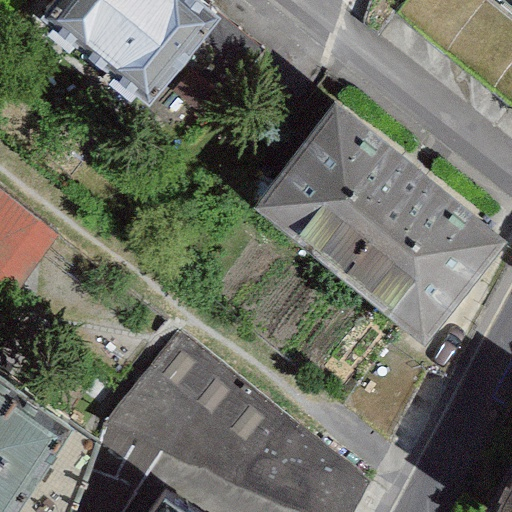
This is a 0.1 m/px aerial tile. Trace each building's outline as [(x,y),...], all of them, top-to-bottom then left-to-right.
[(155,98),(222,13),(205,0),(62,0),(50,15),(155,98)] [(429,318),(495,234),(344,115),(277,200),(429,318)] [(0,314),(11,323),(65,244),(0,188),(0,314)] [(367,511),(377,495),(183,333),(113,433),(169,493),(196,511),(222,511),(233,498),(267,511),(367,511)] [(75,422),(0,370),(0,511),(14,511),(69,428),(75,422)] [(76,511),(113,455),(69,428),(14,511),(76,511)] [(482,511),(511,511),(511,456),(477,508),(482,511)] [(196,511),(169,493),(156,511),(196,511)]
